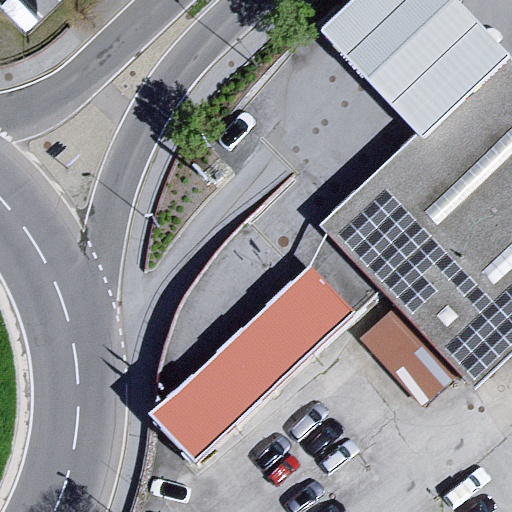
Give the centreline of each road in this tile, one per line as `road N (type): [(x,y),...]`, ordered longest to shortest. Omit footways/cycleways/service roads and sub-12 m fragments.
road 1 (secondary): [(65,337),(128,152),(161,92),(248,0)]
road 2 (secondary): [(166,0),(107,55),(0,121)]
road 3 (primary): [(45,511),(69,423),(65,337)]
road 4 (primary): [(65,337),(37,260),(0,206)]
